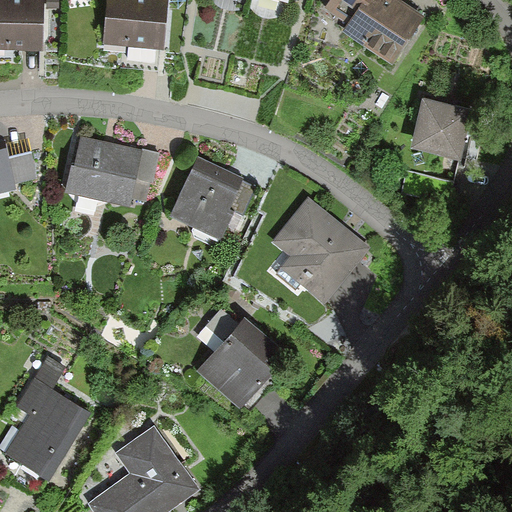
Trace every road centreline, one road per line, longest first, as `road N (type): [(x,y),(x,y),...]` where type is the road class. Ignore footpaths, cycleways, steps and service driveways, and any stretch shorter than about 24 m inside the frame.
road 1 (residential): [(449,269),(284,148),(80,99),(0,107)]
road 2 (residential): [(449,269),(215,511)]
